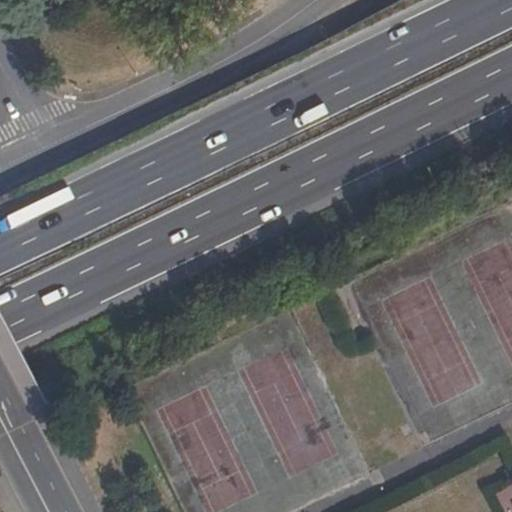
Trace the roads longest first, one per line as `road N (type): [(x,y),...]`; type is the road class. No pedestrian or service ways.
road 1 (motorway): [(0,328),(511,80)]
road 2 (motorway): [(504,0),(0,255)]
road 3 (tertiary): [(40,152),(323,0)]
